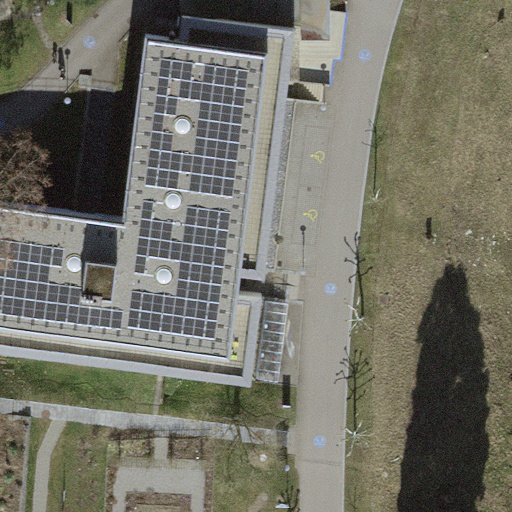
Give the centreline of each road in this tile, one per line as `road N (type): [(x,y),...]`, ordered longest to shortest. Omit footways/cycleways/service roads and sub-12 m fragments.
road 1 (residential): [(376,0),(331,248),(324,511)]
road 2 (residential): [(0,127),(65,78),(142,0)]
